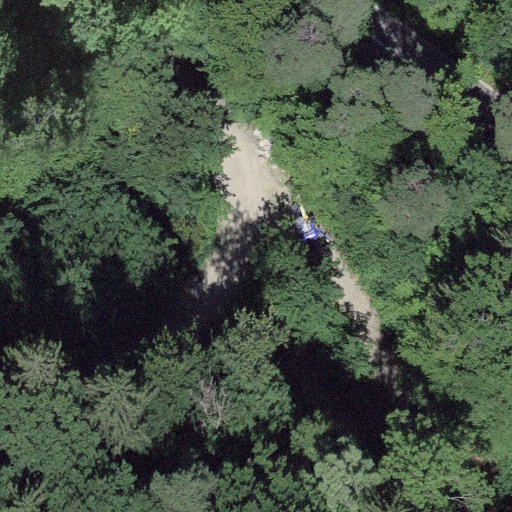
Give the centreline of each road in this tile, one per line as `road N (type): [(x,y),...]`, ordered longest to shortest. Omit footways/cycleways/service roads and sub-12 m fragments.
road 1 (track): [(106,0),(237,109),(266,208),(237,289),(152,373),(0,409)]
road 2 (tertiary): [(511,114),(331,0)]
